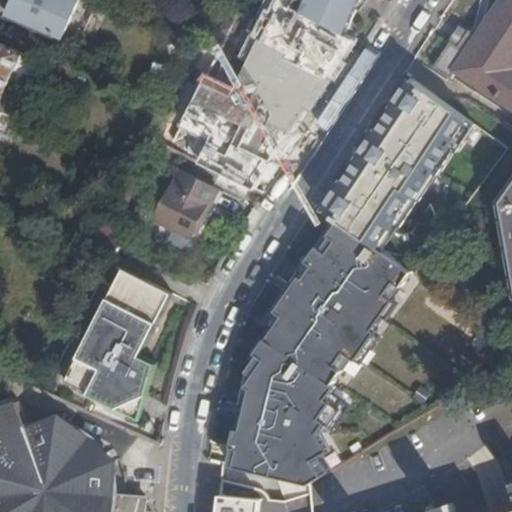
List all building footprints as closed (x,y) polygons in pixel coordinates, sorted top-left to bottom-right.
[(61,0),(15,0),(9,13),(49,30),(61,0)] [(231,0),(228,0),(205,48),(216,53),(219,48),(241,4),(231,0)] [(294,0),(292,5),(295,6),(346,32),(357,7),(360,0),(294,0)] [(360,0),(357,7),(361,9),(367,0),(360,0)] [(511,0),(502,0),(479,34),(470,29),(460,45),(453,40),(436,66),(453,78),(459,71),(511,106),(511,0)] [(294,104),(320,50),(282,33),(256,87),(294,104)] [(0,111),(1,112),(13,118),(22,100),(3,92),(22,53),(0,42),(0,111)] [(203,47),(173,104),(188,111),(204,79),(212,62),(216,53),(205,48),(203,47)] [(213,61),(191,120),(218,130),(240,72),(213,61)] [(478,126),(411,79),(321,207),(347,225),(388,254),(478,126)] [(240,107),(223,142),(264,161),(281,126),(240,107)] [(166,125),(141,177),(152,182),(169,147),(178,130),(166,125)] [(212,203),(219,188),(184,170),(158,219),(190,236),(208,201),(212,203)] [(511,183),(500,202),(511,272),(511,183)] [(94,246),(114,256),(120,244),(129,225),(109,216),(94,246)] [(388,254),(347,225),(266,334),(235,465),(312,483),(333,470),(324,456),(334,450),(322,432),(349,395),(332,382),(412,270),(388,254)] [(115,287),(102,281),(73,339),(53,378),(96,397),(143,418),(161,364),(146,356),(161,322),(175,293),(124,269),(115,287)] [(136,511),(138,508),(147,509),(148,497),(131,496),(117,495),(114,473),(107,455),(100,446),(87,434),(77,429),(61,424),(42,423),(29,426),(25,415),(21,404),(9,398),(0,402),(0,511),(136,511)]
